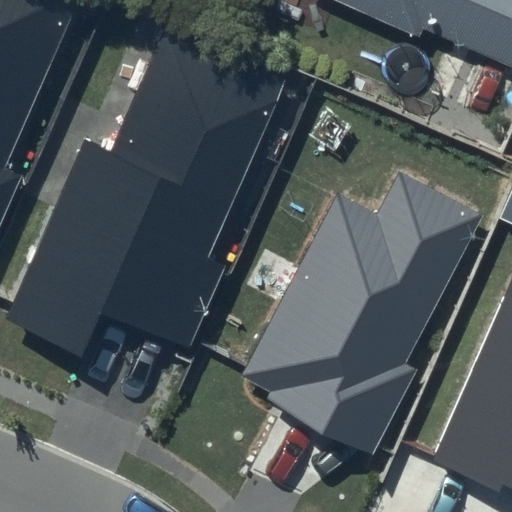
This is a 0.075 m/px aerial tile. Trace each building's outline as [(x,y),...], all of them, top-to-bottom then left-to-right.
[(76,0),(0,0),(0,210),(18,171),(7,165),(76,0)] [(511,0),(316,0),(417,44),(423,31),(511,68),(511,0)] [(287,77),(168,25),(115,147),(88,136),(4,327),(71,357),(94,304),(185,345),(224,258),(213,252),(287,77)] [(482,215),(400,171),(376,213),(338,193),(238,380),(373,456),(417,369),(406,362),(482,215)] [(511,281),(436,455),(511,487),(511,281)]
